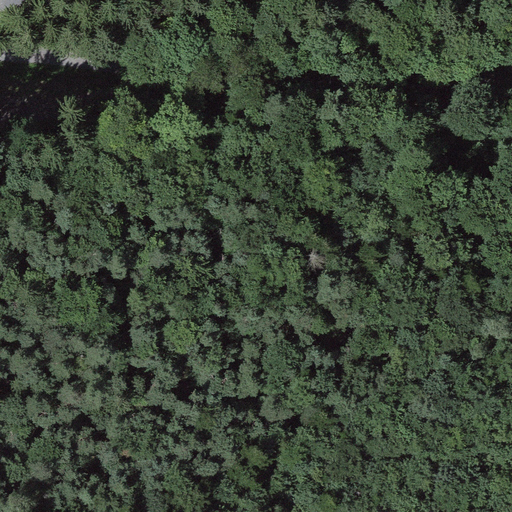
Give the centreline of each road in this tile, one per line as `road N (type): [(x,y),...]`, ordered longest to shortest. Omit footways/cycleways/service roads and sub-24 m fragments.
road 1 (track): [(0,58),(145,81),(511,60)]
road 2 (track): [(145,81),(0,124)]
